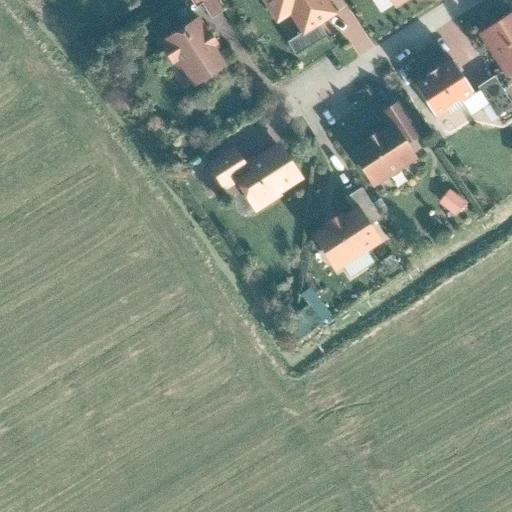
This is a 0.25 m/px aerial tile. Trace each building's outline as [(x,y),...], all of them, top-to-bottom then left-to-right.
[(209,20),(223,11),(216,0),(188,0),(194,10),(201,6),(209,20)] [(318,27),(336,16),(325,0),(259,0),(275,26),(288,18),(299,36),(300,38),(318,27)] [(376,0),(385,14),(408,0),(376,0)] [(511,13),(476,37),(504,82),(511,76),(511,13)] [(186,91),(225,67),(196,19),(157,42),(186,91)] [(293,56),(325,37),(318,27),(300,38),(299,36),(286,44),(293,56)] [(472,93),(454,63),(412,88),(432,120),(467,99),(473,95),(472,93)] [(484,126),(511,109),(494,80),(472,93),(473,95),(467,99),(484,126)] [(407,146),(419,138),(399,105),(380,117),(387,128),(394,124),(407,146)] [(368,191),(417,162),(407,146),(394,124),(387,128),(345,153),(368,191)] [(242,215),(303,180),(280,142),(240,165),(244,171),(223,183),(242,215)] [(231,149),(203,166),(216,188),(223,183),(244,171),(240,165),(231,149)] [(369,226),(380,219),(362,188),(345,198),(352,210),(363,229),(369,226)] [(454,218),(464,204),(447,192),(437,206),(454,218)] [(331,273),(380,243),(369,226),(363,229),(352,210),(309,236),(331,273)] [(313,286),(302,294),(310,305),(294,316),(306,333),(332,314),(313,286)]
